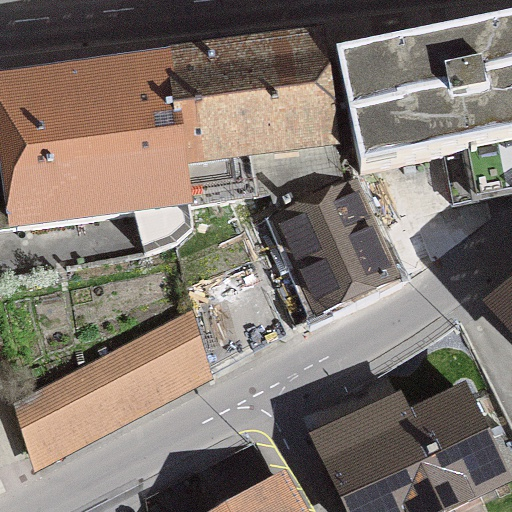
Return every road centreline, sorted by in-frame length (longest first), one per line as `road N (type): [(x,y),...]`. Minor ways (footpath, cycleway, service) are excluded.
road 1 (residential): [(511,241),(267,391)]
road 2 (residential): [(267,391),(36,511)]
road 3 (secondary): [(0,20),(196,0)]
road 4 (residential): [(267,391),(329,511)]
